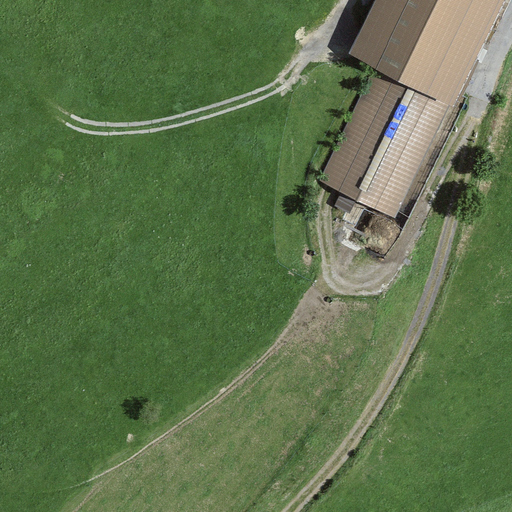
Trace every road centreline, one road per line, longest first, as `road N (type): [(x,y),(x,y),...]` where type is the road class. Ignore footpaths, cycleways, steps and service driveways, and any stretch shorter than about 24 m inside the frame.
road 1 (track): [(293,511),(358,440),(415,346),(472,165),(477,119),(511,35)]
road 2 (track): [(78,124),(137,129),(273,92),(310,60),(353,0)]
road 3 (track): [(327,193),(336,265),(386,279),(477,119)]
